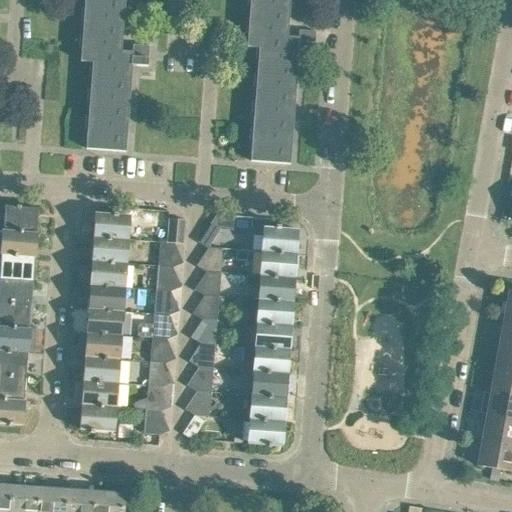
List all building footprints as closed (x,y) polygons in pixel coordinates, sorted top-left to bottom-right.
[(121,52),(124,0),(84,0),(80,62),(92,63),(86,149),(125,152),(132,66),(147,67),(149,46),(133,45),(132,53),(121,52)] [(290,164),(298,51),(313,52),(315,32),(299,30),(298,38),(287,37),(289,0),(250,0),(247,47),(259,48),(250,162),(290,164)] [(36,234),(37,209),(20,208),(20,207),(16,206),(16,208),(5,207),(3,231),(36,234)] [(127,241),(129,216),(117,215),(117,214),(113,214),(113,215),(96,214),(94,238),(127,241)] [(183,244),(185,222),(185,221),(168,219),(166,243),(174,244),(183,244)] [(208,249),(208,248),(220,230),(210,224),(198,243),(208,249)] [(295,255),(297,230),(280,229),(280,227),(275,226),(275,229),(264,228),(263,237),(253,236),(252,252),(262,252),(295,255)] [(34,258),(36,234),(3,231),(1,255),(34,258)] [(125,265),(127,241),(94,238),(92,262),(125,265)] [(182,264),(174,244),(166,243),(159,243),(157,267),(172,268),(182,264)] [(220,273),(222,249),(208,248),(208,249),(196,266),(206,273),(206,272),(220,273)] [(293,279),(295,255),(262,252),(260,276),(293,279)] [(0,279),(32,281),(34,258),(1,255),(0,270),(0,279)] [(123,289),(125,265),(92,262),(91,286),(123,289)] [(181,288),(172,268),(157,267),(155,291),(170,292),(181,288)] [(218,297),(220,273),(206,272),(206,273),(194,290),(204,296),(218,297)] [(293,279),(260,276),(248,275),(248,285),(260,286),(259,300),(291,303),(293,279)] [(32,281),(0,279),(0,303),(30,305),(32,281)] [(122,312),(123,289),(91,286),(89,310),(122,312)] [(179,312),(170,292),(155,291),(153,315),(168,316),(179,312)] [(216,321),(218,297),(204,296),(192,314),(202,320),(216,321)] [(289,327),(291,303),(259,300),(257,324),(289,327)] [(0,327),(29,329),(30,305),(0,303),(0,327)] [(120,336),(122,312),(89,310),(87,334),(120,336)] [(177,335),(168,316),(153,315),(151,338),(166,340),(177,335)] [(511,343),(511,317),(504,316),(499,341),(511,343)] [(214,345),(216,321),(202,320),(190,338),(200,344),(214,345)] [(288,351),(289,327),(257,324),(255,348),(288,351)] [(36,330),(29,329),(0,327),(0,351),(27,354),(27,345),(34,345),(36,330)] [(118,360),(120,336),(87,334),(85,358),(118,360)] [(175,360),(166,340),(151,338),(149,363),(164,364),(175,360)] [(511,368),(511,343),(499,341),(495,366),(511,368)] [(212,369),(214,345),(200,344),(188,362),(198,368),(212,369)] [(286,374),(288,351),(255,348),(243,347),(241,371),(253,372),(286,374)] [(0,375),(25,377),(27,354),(0,351),(0,375)] [(116,384),(118,360),(85,358),(84,382),(116,384)] [(173,383),(164,364),(149,363),(147,386),(162,387),(162,388),(173,383)] [(511,394),(511,368),(495,366),(490,391),(511,394)] [(210,393),(212,369),(198,368),(186,386),(196,392),(210,393)] [(284,399),(286,374),(253,372),(252,396),(284,399)] [(0,399),(23,401),(25,377),(0,375),(0,399)] [(115,408),(116,384),(84,382),(82,406),(115,408)] [(171,407),(162,388),(162,387),(147,386),(145,410),(160,411),(160,412),(171,407)] [(511,420),(511,394),(490,391),(486,416),(511,420)] [(208,417),(210,393),(196,392),(184,410),(194,416),(208,417)] [(283,422),(284,399),(252,396),(250,420),(283,422)] [(21,426),(23,401),(0,399),(0,424),(8,425),(8,426),(12,427),(12,425),(21,426)] [(113,433),(115,408),(82,406),(80,430),(89,431),(89,433),(94,434),(94,431),(113,433)] [(169,432),(160,412),(160,411),(145,410),(143,435),(158,436),(169,432)] [(192,440),(204,422),(194,416),(182,434),(192,440)] [(511,445),(511,420),(486,416),(481,440),(511,445)] [(281,447),(283,422),(250,420),(248,445),(267,446),(267,447),(271,448),(272,446),(281,447)] [(511,472),(511,445),(481,440),(477,466),(511,472)] [(491,470),(489,480),(497,481),(499,471),(491,470)] [(0,511),(7,511),(10,486),(0,485),(0,511)] [(35,511),(38,488),(10,486),(7,511),(35,511)] [(63,511),(66,490),(38,488),(35,511),(63,511)] [(92,511),(94,492),(66,490),(63,511),(92,511)] [(122,511),(124,494),(94,492),(92,511),(122,511)]
